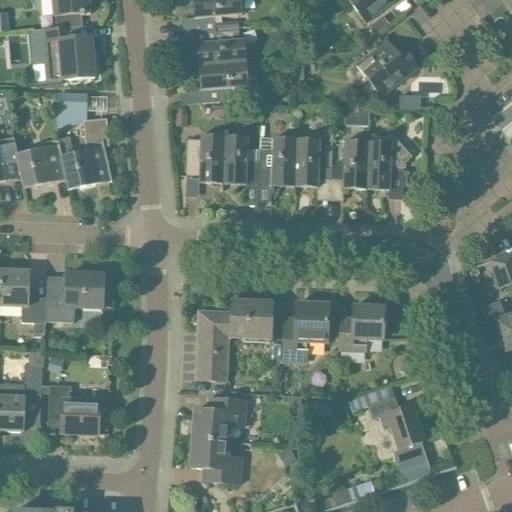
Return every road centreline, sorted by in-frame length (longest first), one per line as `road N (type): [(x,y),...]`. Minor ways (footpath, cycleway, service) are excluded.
road 1 (residential): [(428,261),(474,183),(475,86),(485,44),(465,17),(465,0)]
road 2 (residential): [(428,261),(398,246),(157,240)]
road 3 (residential): [(147,484),(157,240)]
road 4 (residential): [(157,240),(133,0)]
road 5 (residential): [(157,240),(0,233)]
road 6 (residential): [(147,484),(0,479)]
road 7 (residential): [(481,394),(443,282),(428,261)]
